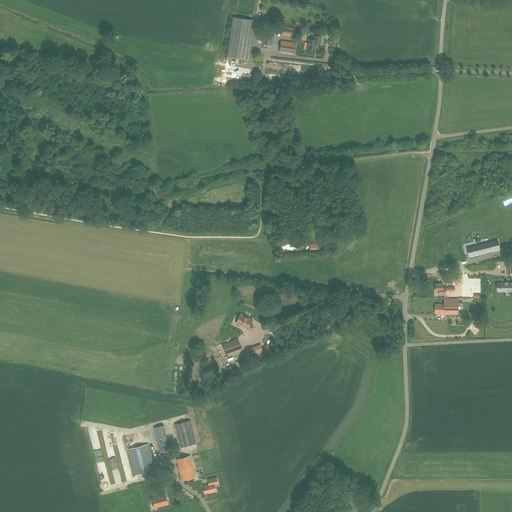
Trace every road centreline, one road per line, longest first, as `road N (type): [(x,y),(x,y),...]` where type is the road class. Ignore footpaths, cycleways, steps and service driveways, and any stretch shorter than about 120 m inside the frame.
road 1 (track): [(351,291),(58,255)]
road 2 (unclassified): [(404,345),(434,136)]
road 3 (unclassified): [(374,511),(405,430),(404,345)]
road 4 (unclassified): [(434,136),(444,0)]
